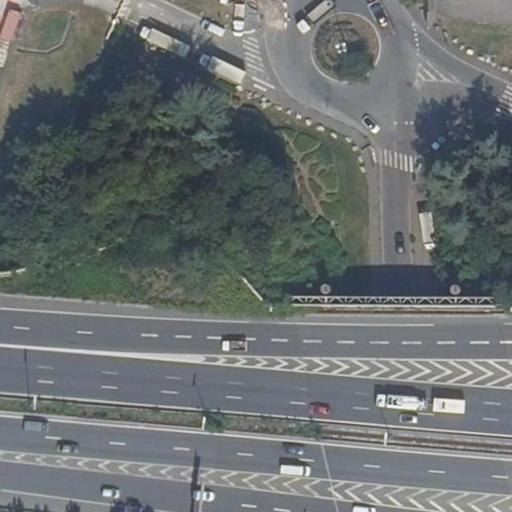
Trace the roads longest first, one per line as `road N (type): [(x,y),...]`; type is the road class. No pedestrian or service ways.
road 1 (motorway): [(511,414),(0,366)]
road 2 (motorway): [(0,437),(511,481)]
road 3 (motorway): [(493,342),(280,344),(0,329)]
road 4 (tertiary): [(385,90),(403,299),(443,511)]
road 5 (motorway): [(0,474),(289,511)]
road 6 (unknown): [(287,52),(256,65),(231,62),(104,0)]
road 7 (tertiary): [(296,19),(287,52),(303,88),(336,105),(385,90)]
road 8 (residential): [(511,112),(399,68)]
